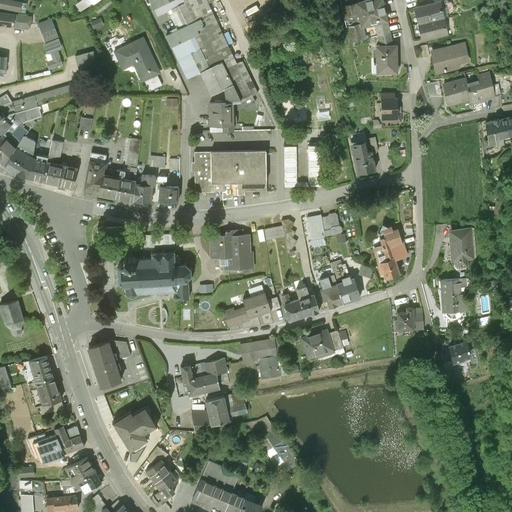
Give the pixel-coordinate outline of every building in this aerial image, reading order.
[(22,2),(7,0),(0,0),(0,8),(20,12),(22,2)] [(224,90),(225,102),(233,102),(233,106),(258,94),(243,62),(237,65),(225,38),(230,34),(226,26),(220,29),(209,5),(215,2),(213,0),(148,0),(157,18),(168,12),(176,30),(165,36),(187,80),(200,74),(210,96),(224,90)] [(370,0),(354,4),(360,29),(363,28),(374,26),(388,22),(382,0),(370,0)] [(413,7),(417,23),(444,17),(440,0),(434,2),(413,7)] [(360,29),(354,4),(341,7),(349,42),(366,38),(363,28),(360,29)] [(14,14),(0,12),(0,26),(13,28),(14,14)] [(32,16),(14,14),(13,28),(28,30),(30,28),(32,16)] [(417,23),(421,40),(449,33),(444,17),(417,23)] [(91,22),(94,28),(104,25),(101,18),(91,22)] [(45,43),(58,38),(51,20),(38,25),(45,43)] [(390,34),(388,22),(374,26),(377,37),(390,34)] [(377,37),(378,46),(393,46),(390,34),(377,37)] [(58,38),(45,43),(43,44),(46,52),(61,46),(58,38)] [(160,73),(143,38),(115,52),(122,67),(135,61),(145,80),(160,73)] [(466,41),(429,50),(435,74),(460,68),(459,64),(471,62),(466,41)] [(378,46),(374,46),(375,75),(396,75),(396,45),(393,46),(378,46)] [(93,52),(75,57),(80,73),(98,68),(93,52)] [(477,81),(465,83),(469,101),(470,105),(495,99),(489,72),(476,75),(477,81)] [(445,106),(469,101),(465,83),(463,77),(440,83),(443,96),(445,106)] [(443,96),(440,83),(439,80),(426,83),(429,94),(443,96)] [(72,84),(12,101),(14,108),(15,113),(38,106),(43,104),(42,100),(74,91),(72,84)] [(6,94),(0,98),(0,107),(12,102),(6,94)] [(165,105),(175,105),(176,97),(165,96),(165,105)] [(380,99),(381,125),(399,124),(398,98),(380,99)] [(12,102),(0,107),(2,113),(14,108),(12,101),(12,102)] [(225,102),(207,104),(208,133),(233,133),(233,106),(233,102),(225,102)] [(48,103),(43,104),(38,106),(41,114),(51,111),(48,103)] [(15,113),(9,115),(16,120),(12,125),(3,135),(6,138),(11,143),(15,138),(12,135),(20,124),(22,123),(23,124),(26,121),(32,119),(41,116),(41,114),(38,106),(15,113)] [(6,119),(5,119),(12,125),(16,120),(9,115),(6,119)] [(1,125),(0,125),(0,136),(2,134),(3,135),(12,125),(5,119),(1,125)] [(32,119),(26,121),(23,124),(22,123),(20,124),(29,131),(36,122),(32,119)] [(81,131),(90,133),(93,121),(84,119),(81,131)] [(503,141),(509,140),(506,120),(485,124),(488,141),(484,142),(486,149),(504,145),(503,141)] [(29,131),(20,124),(12,135),(15,138),(19,142),(24,135),(25,135),(29,131)] [(6,138),(3,135),(2,134),(0,136),(0,161),(4,165),(16,147),(11,143),(6,138)] [(35,141),(25,135),(24,135),(19,142),(16,147),(4,165),(23,177),(36,157),(33,156),(35,141)] [(139,140),(128,139),(125,168),(137,169),(141,140),(139,140)] [(64,142),(52,140),(48,160),(47,162),(53,163),(54,157),(60,158),(64,142)] [(363,142),(348,145),(355,177),(374,172),(370,153),(365,154),(363,142)] [(296,147),(284,147),(284,187),(321,187),(319,145),(308,145),(308,182),(296,182),(296,147)] [(255,151),(221,151),(194,152),(195,192),(222,191),(222,196),(245,195),(245,191),(267,191),(266,181),(266,150),(255,151)] [(106,156),(91,153),(85,187),(99,190),(102,174),(106,156)] [(151,156),(150,167),(165,168),(166,157),(151,156)] [(48,160),(36,157),(23,177),(43,182),(47,162),(48,160)] [(170,159),(170,170),(179,170),(179,160),(170,159)] [(53,163),(47,162),(43,182),(72,189),(77,168),(53,163)] [(102,174),(99,190),(98,194),(116,198),(118,186),(119,179),(120,178),(102,174)] [(140,184),(135,184),(134,199),(151,201),(152,185),(155,186),(156,175),(141,174),(140,184)] [(167,177),(158,176),(158,185),(166,186),(167,177)] [(135,181),(119,179),(118,186),(116,198),(134,199),(135,184),(135,181)] [(166,186),(158,185),(157,196),(160,196),(159,202),(177,203),(179,187),(166,186)] [(335,212),(329,213),(328,216),(313,218),(317,238),(341,234),(343,231),(343,227),(340,225),(338,214),(335,212)] [(288,219),(281,220),(282,225),(284,237),(287,250),(291,249),(297,242),(297,241),(292,238),(295,233),(295,232),(290,228),(294,223),(288,219)] [(258,230),(260,242),(284,237),(282,225),(258,230)] [(122,226),(97,228),(98,240),(114,239),(114,244),(123,243),(123,248),(174,246),(174,233),(123,236),(122,226)] [(383,251),(384,252),(404,246),(398,230),(392,232),(391,228),(387,229),(382,227),(379,232),(382,239),(380,240),(381,246),(372,248),(374,254),(383,251)] [(472,227),(448,229),(450,262),(458,261),(459,265),(468,265),(468,259),(474,258),(472,227)] [(249,233),(239,234),(239,237),(233,237),(232,230),(225,230),(226,234),(209,235),(211,258),(222,257),(222,254),(228,253),(228,268),(253,267),(252,251),(250,251),(249,233)] [(387,262),(378,265),(384,281),(400,276),(395,261),(408,257),(404,246),(384,252),(387,262)] [(174,255),(173,254),(175,252),(174,251),(172,252),(163,253),(163,250),(162,250),(162,253),(153,253),(151,252),(150,253),(151,254),(152,258),(144,258),(144,256),(142,256),(143,258),(134,259),(134,256),(132,256),(132,255),(125,255),(125,257),(123,257),(123,262),(120,262),(118,265),(119,267),(117,267),(117,275),(116,275),(116,276),(117,276),(118,284),(121,284),(121,285),(125,285),(125,292),(123,294),(124,295),(126,293),(130,296),(130,298),(132,298),(131,296),(136,293),(138,294),(139,293),(137,292),(144,291),(145,294),(146,294),(146,291),(154,291),(154,293),(155,293),(155,291),(164,290),(164,293),(165,293),(165,290),(174,290),(174,294),(173,295),(173,296),(173,298),(174,299),(188,298),(187,282),(186,282),(185,281),(190,276),(192,277),(192,276),(190,275),(190,269),(191,268),(191,267),(189,268),(184,265),(185,263),(184,262),(182,264),(178,264),(178,263),(179,262),(179,257),(177,255),(174,255)] [(335,275),(338,284),(344,283),(343,280),(349,278),(345,266),(343,266),(341,260),(331,264),(335,275)] [(372,270),(361,266),(358,275),(369,279),(372,270)] [(338,284),(335,275),(329,277),(329,280),(318,283),(321,290),(338,284)] [(344,283),(338,284),(344,305),(362,299),(356,278),(352,280),(351,277),(349,278),(343,280),(344,283)] [(464,278),(440,280),(443,313),(463,311),(462,294),(466,294),(464,278)] [(321,290),(325,303),(328,303),(330,309),(344,305),(338,284),(321,290)] [(306,288),(297,292),(300,300),(305,317),(320,313),(315,296),(309,298),(306,288)] [(266,294),(243,302),(245,307),(249,320),(261,316),(272,312),(269,301),(266,294)] [(305,317),(300,300),(291,302),(289,295),(283,297),(291,321),(305,317)] [(17,302),(0,306),(0,308),(5,326),(12,332),(13,336),(16,337),(20,337),(21,334),(20,329),(23,321),(17,302)] [(249,320),(245,307),(235,310),(234,307),(223,311),(229,328),(236,326),(236,327),(240,326),(243,325),(242,324),(250,321),(249,320)] [(414,307),(406,307),(406,311),(396,311),(396,319),(395,321),(395,331),(414,330),(414,328),(414,307)] [(422,307),(414,307),(414,328),(423,328),(422,307)] [(327,329),(298,338),(306,363),(335,354),(334,351),(329,334),(327,329)] [(338,331),(329,334),(334,351),(343,349),(341,341),(338,333),(338,331)] [(345,331),(338,333),(341,341),(347,339),(345,331)] [(274,337),(239,343),(242,360),(242,363),(259,360),(262,378),(286,374),(284,366),(280,367),(274,337)] [(476,339),(448,347),(452,363),(471,358),(473,362),(482,360),(476,339)] [(89,349),(102,389),(121,382),(115,362),(131,357),(127,343),(112,342),(89,349)] [(53,377),(46,357),(29,362),(31,369),(24,372),(28,385),(53,377)] [(206,362),(208,373),(212,372),(215,374),(217,373),(227,371),(226,363),(224,357),(206,362)] [(205,361),(192,364),(195,376),(208,373),(206,362),(205,361)] [(190,394),(220,387),(219,381),(217,373),(215,374),(212,372),(208,373),(195,376),(192,364),(191,362),(180,365),(183,381),(186,380),(190,394)] [(297,364),(290,366),(291,373),(298,372),(297,364)] [(461,377),(456,364),(446,369),(451,381),(461,377)] [(0,395),(11,393),(4,371),(0,372),(0,395)] [(228,380),(227,371),(217,373),(219,381),(228,380)] [(58,395),(53,377),(28,385),(35,408),(61,400),(60,395),(58,395)] [(234,392),(224,394),(206,399),(205,399),(207,410),(211,424),(212,424),(230,420),(229,417),(246,412),(243,396),(234,392)] [(130,411),(112,422),(129,450),(143,442),(139,436),(156,425),(145,407),(132,415),(130,411)] [(211,424),(207,410),(191,409),(192,415),(196,431),(213,428),(212,424),(211,424)] [(257,420),(243,423),(247,432),(262,428),(265,434),(274,428),(266,415),(257,420)] [(64,454),(84,446),(80,436),(77,426),(65,431),(60,421),(51,424),(53,430),(54,429),(58,438),(59,438),(61,444),(64,454)] [(280,465),(285,471),(299,461),(275,428),(274,428),(265,434),(256,440),(265,454),(267,453),(265,451),(273,446),(284,461),(280,465)] [(46,462),(64,454),(61,444),(59,438),(58,438),(54,440),(53,439),(47,441),(45,436),(34,439),(37,448),(40,447),(46,462)] [(158,446),(147,458),(153,466),(161,460),(168,454),(158,446)] [(74,484),(78,482),(95,472),(87,457),(66,469),(71,478),(72,481),(62,481),(64,488),(72,487),(71,484),(74,483),(74,484)] [(156,485),(171,474),(161,460),(153,466),(146,471),(156,485)] [(209,460),(201,480),(230,492),(223,507),(221,511),(232,511),(228,510),(235,494),(232,493),(239,478),(223,471),(225,467),(209,460)] [(17,473),(19,483),(36,481),(34,471),(17,473)] [(101,484),(95,472),(78,482),(82,489),(85,493),(101,484)] [(177,482),(171,474),(156,485),(160,491),(157,493),(163,501),(164,500),(175,492),(171,487),(177,482)] [(230,492),(201,480),(192,500),(204,505),(207,500),(223,507),(230,492)] [(76,493),(82,489),(78,482),(74,484),(74,483),(71,484),(72,487),(76,493)] [(165,502),(164,500),(163,501),(157,493),(153,497),(160,506),(165,502)] [(103,499),(99,494),(91,501),(94,511),(99,511),(106,506),(101,500),(103,499)] [(259,511),(262,506),(235,494),(228,510),(232,511),(259,511)] [(78,510),(76,496),(61,498),(47,501),(48,509),(53,509),(53,511),(54,511),(64,510),(64,511),(78,510)] [(33,511),(32,499),(21,499),(21,511),(33,511)] [(307,503),(304,509),(309,511),(312,511),(315,507),(307,503)]
